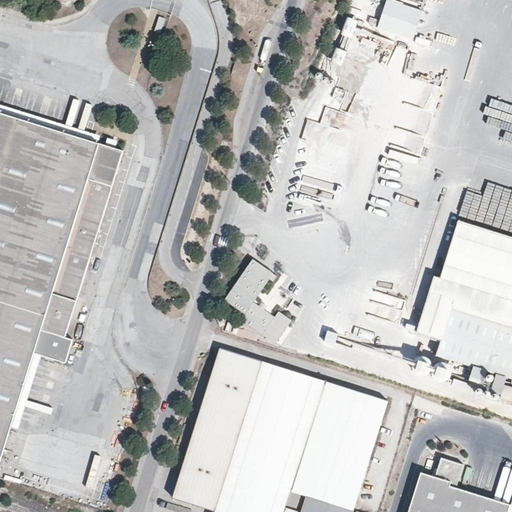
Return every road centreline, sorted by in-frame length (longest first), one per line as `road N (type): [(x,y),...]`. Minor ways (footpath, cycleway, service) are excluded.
road 1 (residential): [(288,26),(137,511)]
road 2 (unknown): [(511,417),(440,395),(421,405),(378,511)]
